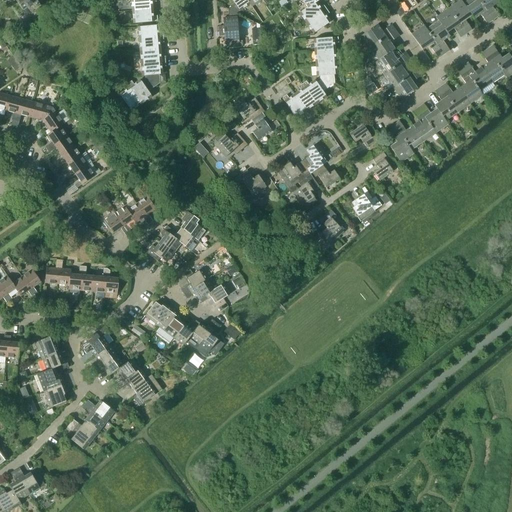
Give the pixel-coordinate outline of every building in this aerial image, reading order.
[(37,0),(36,0),(15,0),(23,11),(26,9),(29,14),(43,5),(39,0),(37,0)] [(130,0),(132,11),(149,10),(148,3),(156,2),(155,0),(130,0)] [(236,13),(249,4),(250,4),(246,0),(231,0),(235,4),(227,9),(236,13)] [(460,0),(448,9),(462,28),(468,24),(465,20),(471,16),(463,3),(460,0)] [(487,24),(493,20),(478,0),(467,0),(463,3),(471,16),(474,19),(480,15),(487,24)] [(497,0),(478,0),(493,20),(498,16),(492,7),(499,2),(497,0)] [(317,9),(313,4),(313,3),(307,8),(307,7),(299,13),(306,23),(326,9),(323,5),(317,9)] [(219,31),(238,30),(236,13),(227,9),(228,18),(222,18),(223,26),(218,26),(219,31)] [(329,13),(326,9),(306,23),(313,34),(327,24),(323,18),(329,13)] [(453,28),(456,32),(462,28),(448,9),(436,17),(438,21),(447,33),(453,28)] [(150,16),(149,10),(132,11),(133,24),(157,21),(157,16),(150,16)] [(3,25),(8,32),(13,29),(9,21),(3,25)] [(438,21),(426,29),(434,41),(440,49),(445,45),(443,41),(449,36),(447,33),(438,21)] [(468,24),(462,28),(466,34),(471,30),(468,24)] [(138,40),(139,52),(157,50),(161,50),(160,43),(163,43),(163,33),(159,33),(159,25),(155,26),(137,27),(138,40)] [(370,48),(389,34),(385,29),(381,31),(377,25),(361,36),(370,48)] [(391,25),(385,29),(389,34),(395,31),(391,25)] [(426,29),(424,26),(411,34),(422,50),(429,45),(431,49),(434,53),(440,49),(434,41),(426,29)] [(259,28),(251,29),(252,45),(260,44),(259,28)] [(462,28),(456,32),(460,38),(466,34),(462,28)] [(238,30),(219,31),(219,36),(224,36),(224,43),(228,43),(239,42),(238,30)] [(395,31),(389,34),(394,40),(399,36),(395,31)] [(370,48),(378,60),(391,52),(394,50),(390,43),(394,40),(389,34),(370,48)] [(331,43),(338,43),(337,37),(313,39),(314,52),(331,50),(331,43)] [(445,45),(440,49),(443,54),(449,50),(445,45)] [(492,46),(487,50),(490,55),(496,51),(492,46)] [(440,49),(434,53),(438,58),(443,54),(440,49)] [(161,50),(157,50),(139,52),(140,64),(142,76),(145,76),(145,80),(156,85),(160,83),(159,75),(163,74),(162,67),(165,66),(165,62),(165,57),(161,57),(161,50)] [(332,57),(331,50),(314,52),(315,64),(340,62),(339,57),(332,57)] [(487,50),(481,54),(485,59),(490,55),(487,50)] [(501,58),(496,51),(490,55),(504,75),(506,78),(511,74),(511,59),(508,54),(501,58)] [(383,75),(403,61),(399,56),(395,58),(391,52),(378,60),(375,63),(383,75)] [(405,52),(399,56),(403,61),(409,58),(405,52)] [(492,83),(504,75),(490,55),(485,59),(487,63),(481,68),(492,83)] [(14,56),(7,61),(11,66),(17,61),(14,56)] [(409,58),(403,61),(407,67),(413,63),(412,63),(409,58)] [(17,61),(11,66),(15,72),(22,68),(17,61)] [(403,70),(407,67),(403,61),(383,75),(392,87),(408,76),(403,70)] [(340,67),(340,62),(315,64),(316,76),(319,76),(320,80),(334,83),(333,67),(340,67)] [(480,92),(492,83),(481,68),(474,72),(468,63),(462,67),(466,72),(471,80),(480,92)] [(457,71),(456,71),(460,76),(466,72),(462,67),(457,71)] [(417,70),(412,74),(416,80),(421,76),(417,70)] [(465,84),(459,88),(470,104),(482,95),(480,92),(471,80),(466,72),(460,76),(463,80),(465,84)] [(412,74),(408,76),(392,87),(401,100),(417,89),(412,82),(416,80),(412,74)] [(131,81),(127,84),(141,104),(151,97),(148,91),(156,85),(145,80),(135,87),(131,81)] [(302,84),(316,104),(326,97),(322,92),(334,83),(320,80),(310,87),(306,81),(302,84)] [(457,112),(470,104),(459,88),(452,93),(446,83),(440,87),(444,93),(457,112)] [(131,111),(141,104),(127,84),(123,87),(127,92),(121,97),(123,101),(118,104),(125,115),(131,111)] [(306,111),(316,104),(302,84),(298,87),(302,93),(296,97),(306,111)] [(440,87),(434,92),(438,97),(444,93),(440,87)] [(338,102),(349,98),(346,90),(335,95),(338,102)] [(0,109),(6,111),(10,96),(0,93),(0,109)] [(445,121),(457,112),(444,93),(438,97),(441,101),(434,106),(436,109),(437,109),(445,121)] [(296,118),(306,111),(296,97),(290,101),(286,95),(281,98),(296,118)] [(21,99),(10,96),(6,111),(14,113),(11,125),(14,126),(21,99)] [(32,102),(21,99),(14,126),(18,127),(21,115),(29,117),(32,102)] [(251,120),(262,113),(264,112),(262,110),(255,99),(246,105),(243,100),(234,106),(244,120),(248,116),(251,120)] [(52,107),(32,102),(29,117),(42,121),(52,107)] [(423,104),(418,108),(422,114),(427,110),(424,105),(423,104)] [(42,121),(50,132),(51,133),(60,126),(60,127),(64,124),(52,107),(42,121)] [(418,121),(412,126),(423,142),(435,133),(422,114),(418,108),(412,112),(418,121)] [(430,114),(427,110),(422,114),(435,133),(448,124),(445,121),(437,109),(436,109),(430,114)] [(262,113),(251,120),(257,129),(252,132),(258,141),(271,131),(263,119),(265,118),(262,113)] [(226,114),(219,121),(226,128),(233,121),(226,114)] [(411,150),(423,142),(412,126),(405,131),(399,121),(393,125),(397,131),(411,150)] [(366,148),(377,140),(373,135),(371,137),(363,125),(349,134),(355,143),(360,139),(366,148)] [(393,125),(387,129),(391,135),(397,131),(393,125)] [(45,147),(47,150),(67,136),(60,127),(60,126),(51,133),(50,132),(47,135),(52,142),(45,147)] [(413,154),(411,150),(397,131),(391,135),(396,142),(389,147),(400,163),(413,154)] [(236,155),(247,145),(237,133),(229,140),(222,132),(218,136),(219,136),(214,139),(214,145),(217,148),(225,157),(232,151),(236,155)] [(56,148),(61,155),(74,146),(67,136),(47,150),(49,153),(56,148)] [(99,143),(92,148),(95,153),(103,148),(99,143)] [(310,156),(301,162),(308,172),(310,174),(312,173),(322,165),(327,162),(314,145),(306,150),(310,156)] [(80,156),(74,146),(61,155),(66,162),(59,167),(61,170),(80,156)] [(337,148),(330,153),(333,158),(340,153),(337,148)] [(379,180),(392,171),(384,159),(386,157),(383,153),(372,160),(378,168),(373,172),(379,180)] [(106,164),(111,160),(107,155),(102,158),(106,164)] [(69,167),(74,175),(87,166),(80,156),(61,170),(62,172),(69,167)] [(304,175),(308,172),(301,162),(293,167),(289,162),(281,168),(290,181),(302,173),(304,175)] [(328,174),(322,165),(312,173),(315,177),(317,176),(326,188),(339,179),(333,170),(328,174)] [(87,166),(74,175),(79,182),(74,185),(77,188),(94,176),(87,166)] [(234,179),(242,191),(247,188),(252,196),(266,187),(267,181),(261,173),(252,179),(246,170),(234,179)] [(319,187),(310,174),(298,183),(301,187),(297,189),(293,192),(302,206),(308,207),(316,201),(310,193),(319,187)] [(293,192),(297,189),(295,185),(288,190),(290,193),(292,192),(293,192)] [(358,216),(359,215),(363,220),(374,212),(374,210),(381,206),(375,198),(372,200),(364,187),(359,191),(362,195),(354,201),(355,202),(352,204),(354,207),(352,208),(358,216)] [(136,204),(150,223),(153,222),(148,215),(155,209),(147,196),(136,204)] [(136,204),(127,210),(126,210),(133,220),(132,220),(135,224),(142,218),(147,225),(150,223),(136,204)] [(264,218),(255,205),(249,209),(258,222),(264,218)] [(114,214),(128,234),(131,232),(126,225),(132,220),(133,220),(126,210),(127,210),(124,206),(114,214)] [(326,228),(319,235),(317,233),(313,237),(318,242),(322,238),(325,243),(331,243),(334,240),(343,232),(337,224),(340,221),(330,210),(319,220),(326,228)] [(185,222),(181,228),(194,238),(201,228),(196,224),(198,220),(187,212),(181,220),(185,222)] [(125,235),(128,234),(114,214),(104,221),(113,234),(120,228),(125,235)] [(187,248),(194,238),(181,228),(176,234),(166,226),(163,230),(180,243),(187,248)] [(173,252),(180,243),(163,230),(160,234),(164,237),(160,242),(173,252)] [(166,262),(173,252),(160,242),(156,248),(152,245),(146,253),(151,257),(154,254),(166,262)] [(57,284),(59,260),(56,260),(55,268),(46,267),(44,283),(57,284)] [(62,260),(59,260),(57,284),(68,285),(69,285),(70,274),(71,270),(62,269),(62,260)] [(232,265),(225,269),(229,277),(236,273),(232,265)] [(78,275),(70,274),(69,285),(68,285),(68,289),(80,291),(83,266),(79,266),(78,275)] [(86,267),(83,266),(80,291),(92,292),(94,276),(85,275),(86,267)] [(102,277),(94,276),(92,292),(104,293),(106,269),(103,268),(102,277)] [(32,269),(21,277),(34,294),(36,292),(33,287),(41,282),(32,269)] [(110,271),(106,269),(104,293),(117,294),(118,278),(109,278),(110,271)] [(183,294),(207,280),(200,269),(189,276),(186,278),(190,284),(181,290),(183,294)] [(183,274),(186,278),(189,276),(193,274),(190,270),(183,274)] [(231,281),(235,288),(237,287),(239,290),(245,286),(244,286),(246,285),(240,275),(231,281)] [(7,276),(0,280),(0,287),(9,301),(12,299),(8,294),(15,289),(11,283),(12,283),(7,276)] [(21,277),(12,283),(11,283),(15,289),(20,296),(27,291),(31,296),(34,294),(21,277)] [(195,293),(199,299),(213,290),(207,280),(183,294),(186,298),(195,293)] [(213,290),(199,299),(201,303),(210,297),(214,304),(229,295),(222,284),(213,290)] [(9,301),(0,287),(0,299),(3,298),(6,303),(9,301)] [(155,302),(145,316),(159,327),(172,310),(164,303),(161,307),(155,302)] [(159,327),(174,338),(184,324),(178,320),(181,316),(172,310),(159,327)] [(205,328),(199,324),(189,337),(187,341),(196,348),(215,322),(211,319),(205,328)] [(189,328),(184,324),(174,338),(183,345),(187,341),(189,337),(199,324),(195,321),(189,328)] [(215,343),(219,338),(213,334),(219,325),(215,322),(196,348),(206,355),(209,351),(214,356),(221,347),(215,343)] [(230,324),(223,332),(234,341),(240,332),(230,324)] [(106,325),(100,330),(103,334),(109,329),(106,325)] [(141,338),(146,332),(135,325),(131,331),(141,338)] [(42,359),(58,353),(55,347),(60,345),(55,335),(36,342),(42,359)] [(5,357),(18,358),(19,343),(10,342),(10,336),(7,336),(5,357)] [(95,356),(109,346),(102,336),(90,344),(88,341),(81,345),(87,353),(91,350),(95,356)] [(146,348),(142,343),(136,347),(139,352),(146,348)] [(91,368),(94,372),(116,356),(109,346),(95,356),(99,362),(91,368)] [(42,359),(47,370),(47,371),(53,368),(60,366),(62,370),(68,367),(65,358),(60,360),(58,353),(42,359)] [(123,366),(123,365),(116,356),(94,372),(96,376),(105,370),(109,376),(118,369),(123,366)] [(113,381),(116,385),(139,369),(131,359),(123,365),(123,366),(118,369),(122,375),(113,381)] [(180,370),(192,379),(198,371),(186,362),(180,370)] [(47,371),(47,370),(37,374),(44,391),(64,383),(59,373),(55,375),(53,368),(47,371)] [(128,383),(132,389),(146,379),(139,369),(116,385),(119,389),(128,383)] [(151,375),(146,379),(132,389),(136,394),(132,397),(139,406),(148,399),(162,390),(158,385),(151,375)] [(64,383),(44,391),(50,408),(66,402),(63,395),(68,393),(64,383)] [(24,401),(30,416),(37,413),(32,398),(24,401)] [(87,400),(84,404),(106,421),(113,411),(100,401),(96,407),(87,400)] [(99,430),(106,421),(84,404),(81,408),(90,415),(85,420),(99,430)] [(73,419),(70,423),(91,440),(99,430),(85,420),(81,426),(73,419)] [(70,439),(84,450),(91,440),(70,423),(67,427),(75,434),(70,439)] [(19,468),(15,470),(28,494),(39,488),(45,484),(36,470),(30,473),(24,477),(19,468)] [(9,486),(12,490),(18,500),(28,494),(15,470),(10,473),(16,482),(9,486)] [(6,511),(21,504),(18,500),(12,490),(6,493),(3,489),(0,491),(0,504),(4,511),(6,511)]
